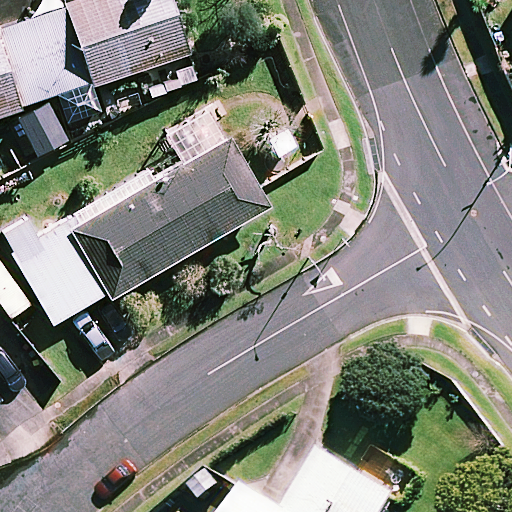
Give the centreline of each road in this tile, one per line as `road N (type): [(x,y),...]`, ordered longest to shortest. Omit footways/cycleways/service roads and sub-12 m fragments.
road 1 (residential): [(22,511),(216,356),(471,224)]
road 2 (residential): [(471,224),(400,74),(375,0)]
